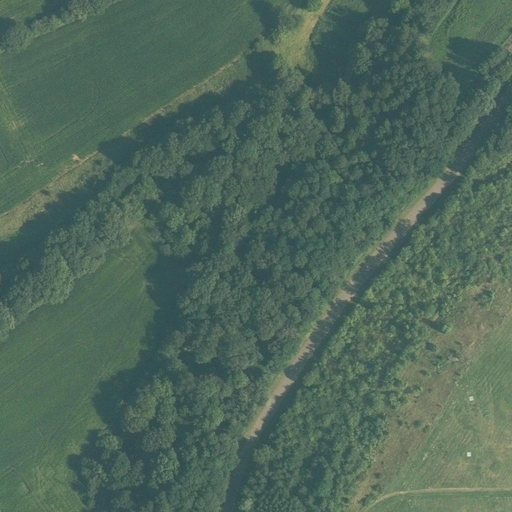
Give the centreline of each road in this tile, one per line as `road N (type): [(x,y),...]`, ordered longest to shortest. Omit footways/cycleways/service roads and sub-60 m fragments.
road 1 (unclassified): [(132,511),(140,444),(193,361),(265,204),(319,144),(360,50),(390,33),(418,0)]
road 2 (track): [(335,100),(174,150),(64,259),(0,305)]
